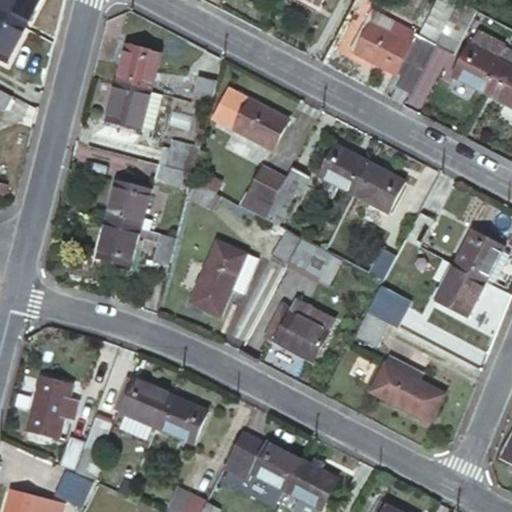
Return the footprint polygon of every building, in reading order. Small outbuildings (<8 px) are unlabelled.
[(0,0),(0,14),(22,26),(35,0),(0,0)] [(435,0),(419,32),(438,42),(459,0),(435,0)] [(461,0),(459,0),(438,42),(454,51),(477,9),(461,0)] [(22,26),(0,14),(0,55),(6,58),(22,26)] [(357,50),(394,69),(414,30),(393,19),(387,29),(366,18),(350,45),(357,49),(357,50)] [(489,93),(506,61),(498,57),(503,45),(477,32),(454,74),(489,93)] [(126,42),(116,81),(150,90),(160,52),(126,42)] [(511,64),(506,61),(489,93),(511,105),(511,64)] [(191,100),(211,105),(218,80),(197,75),(191,100)] [(150,90),(116,81),(107,118),(141,127),(142,123),(150,90)] [(10,91),(0,85),(0,105),(1,106),(10,91)] [(165,93),(150,90),(142,123),(156,127),(165,93)] [(250,97),(234,125),(252,134),(273,146),(288,118),(250,97)] [(161,162),(194,171),(200,147),(167,138),(161,162)] [(320,175),(353,193),(370,161),(337,143),(320,175)] [(237,203),(267,218),(288,177),(259,161),(237,203)] [(370,161),(353,193),(389,212),(406,179),(370,161)] [(190,188),(192,180),(194,171),(166,164),(161,162),(156,179),(190,188)] [(288,177),(267,218),(279,225),(295,195),(301,198),(312,177),(293,167),(288,177)] [(116,179),(107,216),(139,225),(149,227),(152,214),(142,211),(148,188),(116,179)] [(224,196),(204,186),(196,200),(216,211),(224,196)] [(421,210),(407,236),(421,244),(435,218),(421,210)] [(139,225),(107,216),(97,254),(129,262),(139,225)] [(288,257),(299,235),(285,228),(271,253),(286,262),(288,257)] [(473,229),(455,262),(485,279),(503,245),(473,229)] [(170,263),(178,235),(162,231),(154,259),(170,263)] [(346,260),(324,248),(299,235),(288,257),(312,269),(335,281),(346,260)] [(216,239),(190,300),(220,312),(230,286),(241,290),(256,255),(216,239)] [(370,272),(384,280),(398,254),(383,247),(370,272)] [(455,262),(445,257),(434,274),(445,280),(438,295),(468,311),(485,279),(455,262)] [(369,308),(392,320),(406,292),(384,280),(369,308)] [(281,304),(266,332),(313,357),(334,317),(314,307),(307,319),(281,304)] [(380,343),(392,320),(369,308),(357,332),(380,343)] [(389,353),(385,359),(422,378),(425,372),(389,353)] [(422,378),(385,359),(370,387),(429,418),(443,389),(422,378)] [(39,375),(26,425),(58,434),(72,384),(39,375)] [(158,426),(171,396),(135,380),(128,377),(115,407),(121,410),(158,426)] [(207,412),(171,396),(158,426),(194,442),(207,412)] [(86,442),(76,470),(92,477),(102,449),(113,420),(95,414),(86,440),(86,442)] [(240,429),(221,465),(247,478),(252,470),(286,488),(302,460),(268,441),(266,443),(240,429)] [(62,464),(76,470),(86,442),(86,440),(72,435),(62,464)] [(511,461),(511,437),(502,456),(511,461)] [(310,464),(302,460),(286,488),(279,502),(297,511),(314,511),(319,505),(321,506),(336,478),(321,469),(324,463),(313,457),(310,464)] [(91,501),(99,485),(79,474),(71,490),(91,501)] [(10,488),(3,511),(62,511),(65,503),(10,488)] [(180,511),(197,511),(203,501),(205,496),(192,489),(180,511)] [(367,511),(374,511),(382,499),(376,496),(367,511)] [(405,511),(382,499),(374,511),(405,511)] [(197,511),(215,511),(218,508),(203,501),(197,511)]
